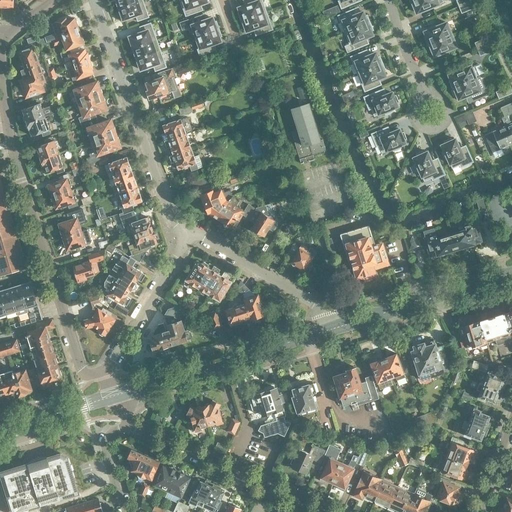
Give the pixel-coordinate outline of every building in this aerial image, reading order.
[(119,9),(143,0),(142,0),(115,0),(116,1),(117,1),(119,8),(119,9)] [(143,0),(119,9),(120,11),(123,20),(136,15),(138,21),(149,17),(143,0)] [(179,0),(186,17),(198,13),(196,7),(207,3),(206,0),(179,0)] [(240,20),(266,11),(262,0),(248,0),(250,4),(239,8),(240,12),(238,13),(240,20)] [(337,0),(341,9),(353,4),(351,0),(337,0)] [(444,2),(442,0),(414,0),(410,2),(413,10),(415,9),(417,13),(444,2)] [(476,7),(473,1),(459,7),(462,13),(476,7)] [(345,33),(370,22),(367,15),(365,16),(363,12),(352,16),(350,10),(337,15),(345,33)] [(266,11),(240,20),(243,28),(245,27),(247,31),(258,27),(260,34),(273,30),(266,11)] [(199,16),(180,23),(182,30),(192,26),(196,37),(219,29),(217,21),(214,22),(213,18),(201,22),(199,16)] [(55,34),(45,37),(47,43),(53,41),(52,40),(59,38),(63,37),(79,31),(77,25),(78,24),(77,20),(75,19),(75,18),(67,21),(66,19),(52,24),(55,34)] [(370,22),(345,33),(352,50),(364,45),(362,40),(373,35),(371,31),(373,30),(370,22)] [(427,45),(452,35),(447,22),(424,32),(426,36),(424,37),(427,45)] [(133,48),(157,40),(151,23),(140,27),(142,32),(129,37),(132,45),(133,48)] [(219,29),(196,37),(200,48),(197,49),(200,57),(212,52),(210,46),(221,42),(220,38),(222,37),(219,29)] [(79,31),(63,37),(67,49),(84,43),(83,42),(84,40),(83,37),(81,36),(79,31)] [(457,47),(452,35),(427,45),(430,53),(433,52),(434,56),(457,47)] [(478,49),(491,44),(489,37),(475,43),(478,49)] [(137,59),(161,50),(157,40),(133,48),(134,51),(137,58),(136,58),(137,59)] [(494,50),(491,44),(478,49),(480,56),(494,50)] [(39,65),(38,62),(32,45),(26,47),(27,49),(19,52),(25,69),(39,65)] [(70,50),(61,54),(66,70),(69,69),(69,68),(90,61),(90,59),(91,58),(90,55),(88,54),(87,52),(86,53),(85,49),(71,54),(70,50)] [(161,50),(137,59),(138,61),(141,70),(153,65),(155,71),(166,67),(161,50)] [(357,74),(383,64),(380,56),(377,57),(376,53),(365,57),(362,52),(350,56),(357,74)] [(69,68),(69,69),(73,80),(78,78),(78,80),(85,77),(85,76),(93,73),(92,69),(93,68),(93,67),(93,65),(92,62),(90,61),(69,68)] [(178,68),(181,74),(190,70),(188,64),(178,68)] [(383,64),(357,74),(365,92),(377,87),(374,81),(385,76),(384,72),(386,71),(383,64)] [(41,72),(39,65),(25,69),(22,71),(24,78),(19,80),(21,85),(43,77),(49,75),(47,71),(47,70),(41,72)] [(452,88),(476,78),(471,66),(449,75),(451,79),(448,80),(452,88)] [(175,98),(173,92),(177,90),(172,77),(175,76),(173,69),(144,78),(148,90),(147,91),(150,100),(159,96),(162,103),(175,98)] [(43,77),(21,85),(26,98),(31,96),(33,100),(45,95),(44,91),(42,84),(45,83),(43,77)] [(481,90),(476,78),(452,88),(455,96),(457,95),(459,99),(481,90)] [(98,82),(76,90),(80,103),(103,95),(103,94),(104,93),(103,90),(101,89),(100,87),(99,88),(98,82)] [(496,92),(499,99),(511,93),(511,91),(510,86),(496,92)] [(374,116),(384,112),(385,115),(393,111),(392,109),(398,106),(397,103),(399,102),(396,94),(393,96),(392,93),(379,98),(377,91),(363,97),(369,110),(371,109),(374,116)] [(81,124),(96,119),(94,113),(107,109),(105,104),(106,103),(106,102),(107,100),(105,97),(104,96),(103,95),(80,103),(84,116),(78,118),(81,124)] [(191,105),(193,110),(203,106),(201,101),(191,105)] [(504,116),(507,115),(511,112),(511,102),(500,107),(504,116)] [(300,159),(312,155),(313,154),(325,150),(321,140),(310,103),(292,109),(300,134),(293,136),(300,159)] [(27,123),(45,117),(40,104),(23,110),(25,116),(23,118),(24,121),(27,121),(27,123)] [(193,111),(193,110),(191,105),(179,109),(181,115),(193,111)] [(464,114),(455,118),(457,123),(466,120),(464,114)] [(507,116),(501,118),(505,126),(507,125),(510,133),(504,136),(509,145),(511,143),(511,120),(510,122),(507,116)] [(45,117),(27,123),(28,124),(26,126),(27,130),(30,130),(32,136),(42,133),(43,136),(51,134),(45,117)] [(164,142),(186,134),(191,132),(185,118),(163,126),(166,134),(162,135),(164,142)] [(96,119),(81,124),(83,131),(89,129),(94,142),(117,133),(116,132),(117,131),(116,128),(114,127),(114,125),(113,126),(111,121),(99,125),(96,119)] [(505,126),(485,135),(493,153),(509,145),(504,136),(510,133),(507,125),(505,126)] [(382,153),(392,149),(393,151),(401,148),(400,146),(405,143),(404,140),(407,139),(404,131),(401,132),(400,129),(387,135),(384,128),(371,134),(376,147),(379,146),(382,153)] [(88,164),(101,160),(100,154),(120,147),(119,142),(120,141),(119,140),(120,138),(119,135),(117,134),(117,133),(94,142),(96,149),(92,150),(94,155),(86,158),(88,164)] [(192,148),(186,134),(164,142),(167,149),(171,148),(173,155),(192,148)] [(41,160),(59,154),(56,147),(58,145),(57,141),(54,141),(53,137),(45,140),(46,144),(37,147),(39,153),(37,155),(39,158),(41,159),(41,160)] [(445,160),(448,159),(452,169),(459,165),(460,168),(473,162),(467,149),(461,152),(455,139),(452,140),(451,138),(444,141),(445,144),(442,145),(444,151),(442,152),(445,160)] [(194,157),(192,148),(173,155),(169,156),(172,164),(176,163),(178,170),(190,166),(192,171),(199,169),(203,167),(199,155),(194,157)] [(417,172),(420,171),(424,181),(431,178),(432,181),(445,175),(439,162),(433,164),(427,152),(424,153),(423,151),(415,154),(417,157),(414,158),(416,163),(413,165),(417,172)] [(65,172),(63,167),(59,154),(41,160),(42,162),(40,164),(41,166),(44,167),(46,173),(56,170),(58,175),(65,172)] [(110,180),(133,172),(128,157),(109,164),(105,165),(108,173),(110,180)] [(72,170),(79,168),(77,162),(70,164),(72,170)] [(79,168),(72,170),(75,176),(85,173),(82,167),(79,168)] [(116,194),(138,186),(133,172),(110,180),(116,194)] [(212,174),(190,182),(193,188),(214,180),(212,174)] [(232,184),(241,181),(238,174),(229,177),(232,184)] [(52,197),(71,191),(69,185),(72,184),(70,179),(49,185),(51,188),(49,189),(52,197)] [(143,201),(138,186),(116,194),(118,202),(120,210),(122,209),(123,212),(120,213),(121,215),(133,211),(135,210),(133,204),(143,201)] [(223,193),(222,190),(214,193),(213,191),(201,196),(208,214),(215,218),(223,206),(225,207),(228,201),(233,196),(230,190),(223,193)] [(71,191),(52,197),(54,206),(56,205),(57,208),(77,202),(76,196),(73,197),(71,191)] [(89,204),(94,202),(91,196),(81,199),(84,206),(89,204)] [(249,219),(256,208),(248,204),(244,211),(236,206),(239,201),(233,197),(229,202),(228,201),(225,207),(223,206),(215,218),(234,230),(243,215),(249,219)] [(256,208),(249,219),(255,223),(252,229),(258,232),(258,234),(261,236),(263,236),(265,237),(270,229),(273,231),(279,222),(273,219),(273,218),(270,216),(269,216),(266,206),(265,205),(256,207),(256,208)] [(100,220),(109,217),(106,206),(96,209),(100,220)] [(79,223),(82,222),(86,221),(82,209),(67,214),(69,221),(60,224),(61,229),(60,230),(63,237),(81,231),(79,223)] [(482,222),(489,220),(486,210),(479,212),(482,222)] [(133,211),(121,215),(126,227),(132,225),(136,236),(154,229),(152,222),(151,223),(149,217),(137,221),(133,211)] [(0,236),(4,235),(2,229),(11,227),(7,216),(0,218),(0,236)] [(452,234),(457,249),(481,242),(475,223),(464,226),(465,230),(452,234)] [(357,277),(357,278),(376,272),(375,269),(389,265),(384,245),(376,247),(370,226),(342,234),(351,268),(349,270),(351,276),(354,278),(357,277)] [(132,255),(129,256),(140,262),(149,250),(150,249),(149,246),(158,242),(156,237),(157,237),(154,229),(136,236),(140,247),(130,251),(132,255)] [(84,239),(81,231),(63,237),(65,245),(66,245),(68,250),(89,243),(87,238),(84,239)] [(0,255),(9,252),(7,246),(16,244),(13,233),(4,236),(4,235),(0,236),(0,255)] [(446,252),(457,249),(452,234),(438,239),(437,234),(427,238),(432,256),(440,254),(442,255),(444,255),(446,252)] [(310,249),(302,244),(310,242),(308,235),(300,237),(298,238),(293,246),(299,249),(290,263),(292,264),(296,266),(299,268),(300,270),(303,271),(305,272),(317,251),(311,247),(310,249)] [(411,249),(417,246),(414,237),(407,239),(411,249)] [(101,250),(107,248),(108,246),(109,246),(107,240),(99,243),(100,248),(101,250)] [(100,248),(99,243),(88,246),(90,254),(101,250),(100,248)] [(108,246),(107,248),(106,250),(112,254),(115,248),(111,245),(109,246),(108,246)] [(73,267),(78,282),(88,279),(87,276),(95,274),(95,273),(99,271),(96,262),(105,259),(106,250),(106,249),(88,255),(90,261),(73,267)] [(0,273),(14,269),(13,264),(12,265),(12,264),(21,261),(18,250),(10,253),(9,252),(0,255),(0,273)] [(117,263),(113,269),(136,282),(138,279),(142,282),(146,275),(133,266),(135,263),(125,256),(119,265),(117,263)] [(202,263),(198,261),(185,283),(185,285),(187,287),(190,285),(195,289),(197,286),(197,287),(209,267),(208,267),(208,266),(208,265),(204,262),(202,263)] [(221,270),(214,266),(212,270),(209,267),(197,287),(200,288),(198,292),(204,295),(206,292),(209,294),(221,275),(219,274),(221,270)] [(231,276),(225,272),(222,276),(221,275),(209,294),(210,294),(208,298),(214,301),(216,298),(221,301),(233,282),(229,280),(231,276)] [(110,274),(107,279),(130,293),(132,289),(133,290),(136,290),(138,287),(137,283),(121,273),(118,279),(110,274)] [(130,293),(107,279),(106,281),(104,292),(127,306),(132,299),(128,296),(130,293)] [(235,290),(236,292),(245,284),(244,283),(240,281),(238,285),(238,284),(235,290)] [(19,285),(20,286),(27,307),(37,304),(31,282),(26,284),(26,283),(19,285)] [(257,296),(249,290),(245,284),(236,292),(241,297),(243,295),(246,304),(250,318),(251,320),(266,315),(267,312),(266,307),(262,305),(261,305),(258,295),(257,296)] [(15,286),(9,288),(9,289),(16,311),(18,315),(28,312),(27,307),(20,286),(16,287),(15,286)] [(5,289),(0,290),(0,294),(6,314),(16,311),(9,289),(5,290),(5,289)] [(88,299),(91,307),(92,310),(95,313),(93,318),(84,320),(86,328),(94,327),(98,330),(97,331),(100,332),(100,334),(102,336),(104,335),(105,336),(115,320),(108,315),(110,313),(106,310),(108,307),(101,302),(101,298),(100,295),(88,299)] [(174,307),(168,309),(165,315),(170,330),(169,330),(174,345),(187,341),(187,340),(191,339),(192,337),(191,333),(189,332),(185,333),(180,315),(187,313),(178,304),(174,305),(174,307)] [(250,318),(246,304),(227,310),(231,326),(242,323),(241,321),(250,318)] [(216,312),(221,323),(227,320),(221,309),(216,312)] [(223,326),(221,323),(216,312),(209,317),(214,329),(223,326)] [(504,314),(501,312),(496,314),(495,316),(489,318),(486,317),(481,318),(480,321),(486,342),(487,342),(496,339),(498,345),(511,340),(511,336),(505,313),(504,314)] [(32,348),(51,342),(47,330),(55,328),(52,319),(36,324),(38,332),(31,334),(27,335),(32,348)] [(486,342),(480,321),(474,323),(473,319),(465,321),(466,325),(465,325),(469,337),(465,338),(468,347),(480,344),(481,347),(488,345),(487,342),(486,342)] [(174,345),(169,330),(166,331),(164,323),(159,325),(154,332),(155,335),(153,335),(153,337),(151,338),(152,343),(147,344),(147,347),(147,350),(150,351),(154,350),(155,350),(174,345)] [(4,344),(8,355),(20,351),(17,340),(4,344)] [(450,369),(446,357),(440,358),(436,344),(435,344),(434,340),(414,346),(415,350),(412,351),(421,379),(450,369)] [(51,342),(32,348),(35,361),(55,355),(51,342)] [(395,354),(392,352),(389,353),(389,356),(388,356),(388,358),(384,359),(391,378),(395,376),(397,380),(405,377),(404,373),(396,353),(395,354)] [(55,355),(35,361),(39,373),(59,367),(55,355)] [(377,360),(375,358),(372,359),(372,362),(371,363),(381,390),(394,385),(392,382),(391,378),(384,359),(379,361),(378,359),(377,360)] [(488,366),(485,365),(474,360),(472,367),(486,372),(488,366)] [(365,378),(366,381),(360,382),(356,368),(354,366),(348,367),(347,372),(334,376),(340,397),(341,397),(343,405),(352,403),(351,401),(356,400),(357,405),(379,398),(372,376),(365,378)] [(63,381),(59,367),(39,373),(44,389),(48,387),(49,391),(59,388),(57,383),(63,381)] [(31,389),(31,388),(26,370),(14,374),(13,370),(13,371),(20,396),(34,392),(33,389),(31,389)] [(20,396),(13,371),(5,373),(1,374),(0,374),(6,395),(18,391),(20,396)] [(489,371),(484,384),(502,391),(505,384),(503,383),(504,379),(494,375),(495,373),(489,371)] [(457,382),(460,375),(454,372),(451,380),(457,382)] [(502,391),(484,384),(480,382),(477,390),(481,391),(478,398),(485,400),(485,399),(495,403),(497,398),(499,398),(502,391)] [(297,412),(301,411),(316,406),(312,393),(316,392),(313,383),(309,384),(309,383),(293,388),(295,394),(292,395),(297,412)] [(257,395),(252,397),(250,397),(249,399),(254,412),(255,413),(262,411),(263,415),(272,412),(274,419),(265,421),(266,423),(261,425),(258,430),(263,433),(265,437),(278,433),(285,436),(291,423),(288,421),(286,422),(284,416),(285,416),(281,402),(283,401),(281,393),(278,394),(276,387),(275,387),(272,387),(267,388),(266,391),(256,393),(257,395)] [(471,401),(473,395),(464,391),(461,397),(471,401)] [(202,406),(208,425),(216,423),(217,424),(222,423),(218,408),(220,404),(212,400),(211,403),(202,406)] [(208,425),(202,406),(194,408),(191,407),(187,415),(191,417),(193,421),(188,423),(191,430),(195,429),(195,431),(201,429),(201,427),(208,425)] [(426,414),(432,429),(433,428),(437,418),(437,417),(440,410),(440,408),(426,414)] [(465,420),(488,429),(491,422),(488,421),(490,416),(480,412),(481,411),(475,408),(473,413),(468,411),(465,420)] [(443,420),(446,412),(440,410),(437,417),(437,418),(443,420)] [(381,414),(388,429),(393,427),(386,412),(381,414)] [(413,436),(432,429),(426,414),(415,418),(419,428),(411,431),(413,436)] [(234,433),(239,421),(232,418),(227,430),(234,433)] [(485,436),(488,429),(465,420),(462,427),(462,428),(466,430),(464,436),(470,438),(471,436),(481,440),(483,435),(485,436)] [(300,431),(303,426),(296,422),(293,428),(300,431)] [(399,441),(413,436),(411,431),(403,434),(397,436),(399,441)] [(465,441),(452,436),(449,444),(451,445),(450,450),(448,449),(445,455),(448,456),(467,464),(470,458),(474,460),(477,452),(470,450),(471,449),(463,446),(465,441)] [(215,448),(225,453),(229,445),(225,444),(224,446),(217,443),(215,448)] [(324,455),(327,449),(329,444),(326,443),(323,449),(313,444),(309,453),(300,449),(297,455),(295,454),(290,463),(293,464),(292,467),(307,474),(313,460),(321,463),(324,455)] [(327,449),(324,455),(330,458),(320,479),(325,481),(326,479),(333,482),(342,463),(344,457),(339,455),(341,449),(329,444),(327,449)] [(400,461),(405,459),(404,455),(401,448),(396,451),(400,461)] [(138,473),(146,456),(132,449),(128,450),(127,455),(132,469),(132,470),(138,473)] [(363,466),(369,453),(362,450),(358,457),(353,455),(350,464),(348,463),(347,465),(342,463),(333,482),(339,485),(338,488),(343,490),(356,463),(363,466)] [(5,484),(14,511),(50,499),(51,502),(75,494),(73,486),(76,485),(67,457),(61,453),(0,472),(0,473),(3,484),(5,484)] [(445,455),(442,454),(440,460),(445,462),(445,463),(444,463),(442,467),(443,468),(442,470),(462,478),(462,477),(467,479),(470,471),(465,470),(467,464),(448,456),(445,455)] [(146,456),(138,473),(139,476),(143,478),(147,477),(152,479),(160,462),(146,456)] [(415,458),(413,464),(423,468),(425,462),(415,458)] [(163,465),(154,485),(168,491),(178,470),(176,470),(174,467),(171,467),(169,467),(169,468),(163,465)] [(178,470),(168,491),(181,498),(190,477),(185,475),(186,474),(183,473),(182,471),(179,471),(178,470)] [(377,487),(381,480),(381,478),(365,471),(364,473),(363,473),(355,488),(357,489),(354,494),(362,498),(363,494),(376,500),(381,489),(377,487)] [(457,491),(459,487),(445,482),(446,480),(441,478),(439,483),(443,485),(438,497),(450,502),(449,505),(455,507),(456,504),(458,505),(459,502),(461,503),(463,498),(461,497),(462,495),(455,492),(455,490),(457,491)] [(381,489),(376,500),(375,502),(381,505),(382,502),(389,505),(397,487),(381,480),(377,487),(381,489)] [(206,483),(201,481),(197,490),(195,489),(192,498),(190,501),(202,507),(203,506),(205,501),(213,484),(206,481),(206,483)] [(145,496),(149,486),(144,483),(139,494),(145,496)] [(218,507),(221,501),(220,500),(224,491),(220,489),(221,487),(213,484),(205,501),(203,506),(214,511),(216,506),(218,507)] [(413,495),(397,487),(389,505),(395,508),(394,511),(396,511),(401,511),(406,501),(410,503),(413,495)] [(406,501),(401,511),(402,511),(427,511),(431,504),(429,503),(432,496),(416,488),(413,495),(410,503),(406,501)] [(56,511),(102,511),(98,498),(56,511)] [(511,511),(511,499),(507,498),(501,511),(511,511)] [(179,511),(183,504),(178,501),(173,511),(179,511)]
